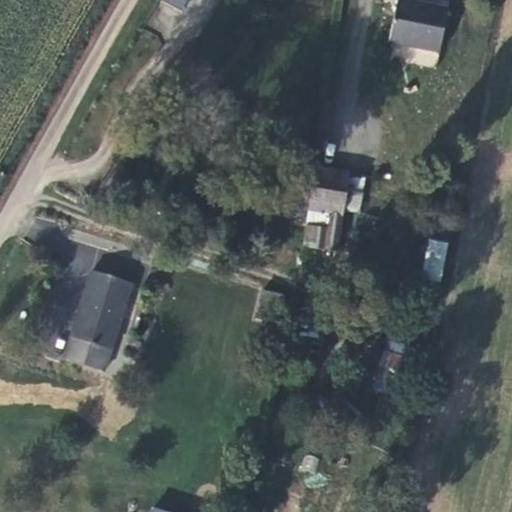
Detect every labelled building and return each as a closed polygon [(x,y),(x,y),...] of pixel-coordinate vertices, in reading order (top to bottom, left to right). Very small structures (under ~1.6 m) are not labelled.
[(161,0),(181,11),(187,0),(161,0)] [(395,0),(390,26),(437,35),(444,0),(395,0)] [(307,144),(303,185),(335,190),(341,147),(307,144)] [(441,281),(447,241),(427,238),(421,277),(441,281)] [(106,354),(128,266),(89,254),(65,343),(106,354)] [(257,313),(279,317),(283,293),(261,289),(257,313)] [(385,344),(372,387),(394,394),(407,351),(385,344)]
